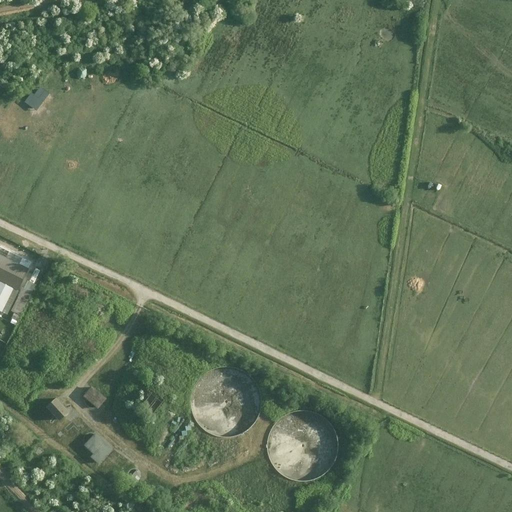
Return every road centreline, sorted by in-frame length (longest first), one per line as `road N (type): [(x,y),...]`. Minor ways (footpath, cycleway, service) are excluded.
road 1 (track): [(0,222),(511,467)]
road 2 (track): [(436,0),(374,401)]
road 3 (track): [(246,457),(193,485),(172,483),(85,421),(71,398),(126,332),(147,291)]
road 4 (track): [(0,413),(135,511)]
